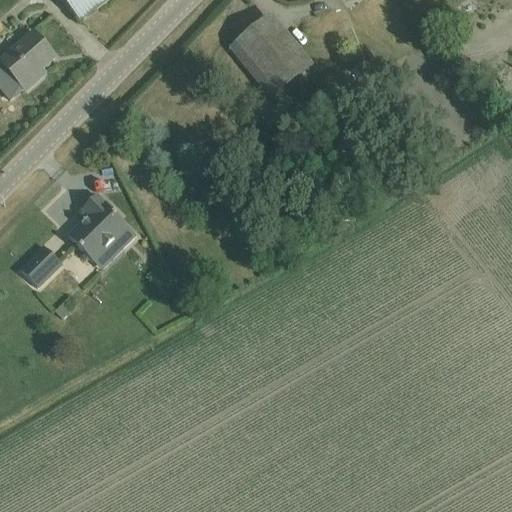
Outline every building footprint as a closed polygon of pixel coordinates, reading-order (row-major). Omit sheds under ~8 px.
[(57,0),(78,25),(109,0),(57,0)] [(232,52),(270,100),(311,67),(273,19),(232,52)] [(0,93),(8,103),(22,92),(24,94),(38,81),(35,77),(54,61),(32,36),(0,63),(0,93)] [(84,212),(91,219),(69,241),(83,255),(83,260),(86,263),(91,263),(93,266),(115,244),(123,251),(136,239),(97,199),(84,212)] [(21,274),(38,291),(61,267),(44,250),(21,274)] [(58,309),(65,320),(83,309),(76,298),(58,309)]
